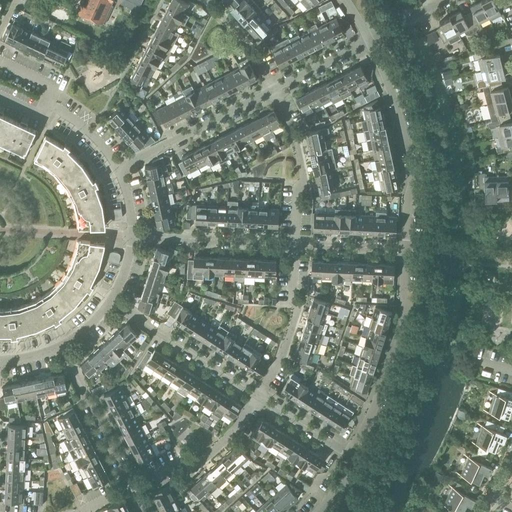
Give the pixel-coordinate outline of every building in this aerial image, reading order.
[(111,0),(81,0),(77,11),(85,15),(85,16),(93,19),(101,23),(103,20),(106,22),(113,5),(110,4),(111,0)] [(189,4),(182,0),(171,0),(169,5),(184,13),(189,4)] [(230,8),(239,0),(223,0),(223,1),(230,8)] [(252,0),(239,0),(230,8),(237,16),(253,1),(252,0)] [(300,0),(300,1),(307,9),(313,6),(322,2),(321,0),(300,0)] [(493,0),(482,0),(481,1),(489,17),(490,20),(501,14),(493,0)] [(237,16),(244,23),(260,9),(253,1),(237,16)] [(334,6),(331,1),(319,7),(321,12),(334,6)] [(479,22),(489,17),(481,1),(470,6),(473,11),(467,14),(474,27),(475,27),(480,24),(479,22)] [(273,10),(275,8),(279,5),(275,2),(272,5),(270,7),(273,10)] [(140,6),(134,3),(132,9),(137,11),(140,6)] [(189,16),(184,13),(169,5),(164,14),(179,22),(185,25),(189,16)] [(244,23),(251,31),(264,19),(267,16),(260,9),(244,23)] [(450,17),(458,33),(464,30),(465,34),(470,35),(477,32),(475,27),(474,27),(467,14),(462,16),(460,11),(450,17)] [(175,31),(179,22),(164,14),(159,23),(175,31)] [(458,33),(450,17),(439,22),(442,27),(437,29),(444,43),(448,40),(450,44),(461,38),(458,33)] [(327,23),(335,38),(344,34),(342,30),(337,20),(336,18),(327,23)] [(342,30),(351,25),(348,22),(341,18),(337,20),(342,30)] [(5,39),(15,43),(22,28),(24,24),(14,19),(12,23),(9,22),(2,36),(6,37),(5,39)] [(195,19),(191,28),(197,31),(199,27),(203,29),(205,24),(201,22),(195,19)] [(271,27),(264,19),(251,31),(258,39),(271,27)] [(159,23),(155,32),(170,40),(174,42),(179,34),(175,31),(159,23)] [(325,43),(317,27),(315,23),(306,28),(308,32),(316,48),(325,43)] [(325,43),(335,38),(327,23),(317,27),(325,43)] [(31,32),(22,28),(15,43),(24,48),(31,32)] [(431,43),(430,40),(437,36),(435,31),(427,34),(425,35),(429,44),(431,43)] [(41,36),(31,32),(24,48),(33,52),(41,36)] [(155,32),(150,41),(165,49),(170,52),(174,42),(170,40),(155,32)] [(308,52),(316,48),(308,32),(300,37),(308,52)] [(298,57),(308,52),(300,37),(298,34),(289,39),(298,57)] [(50,41),(41,36),(33,52),(42,56),(50,41)] [(289,62),(298,57),(289,39),(288,37),(279,42),(289,62)] [(511,43),(511,39),(511,37),(497,41),(498,47),(511,43)] [(59,45),(50,41),(42,56),(52,60),(59,45)] [(150,41),(145,50),(160,58),(166,61),(171,52),(170,52),(165,49),(150,41)] [(289,62),(279,42),(270,47),(272,51),(280,67),(289,62)] [(69,49),(59,45),(52,60),(62,65),(69,49)] [(480,70),(502,64),(499,53),(494,54),(492,48),(472,54),(474,60),(478,59),(480,70)] [(156,68),(160,58),(145,50),(140,60),(156,68)] [(237,63),(240,68),(240,67),(248,83),(257,78),(254,72),(255,71),(248,57),(237,63)] [(151,77),(156,68),(140,60),(136,69),(151,77)] [(441,63),(443,69),(450,66),(448,61),(441,63)] [(505,76),(502,64),(480,70),(483,79),(478,80),(477,83),(478,88),(482,87),(501,82),(500,77),(505,76)] [(360,65),(351,70),(359,86),(368,81),(360,65)] [(240,67),(240,68),(231,72),(239,88),(248,83),(240,67)] [(146,86),(151,77),(136,69),(131,78),(146,86)] [(448,78),(452,77),(453,77),(451,69),(442,72),(444,79),(448,78)] [(351,70),(342,75),(350,90),(359,86),(351,70)] [(230,93),(239,88),(231,72),(221,77),(230,93)] [(350,90),(342,75),(333,79),(343,98),(351,94),(350,90)] [(221,97),(230,93),(221,77),(212,81),(221,97)] [(324,84),(332,100),(333,103),(343,98),(333,79),(324,84)] [(212,102),(221,97),(212,81),(204,86),(212,102)] [(482,87),(487,104),(511,98),(508,86),(503,88),(501,82),(482,87)] [(323,104),(332,100),(324,84),(315,89),(323,104)] [(193,111),(202,107),(194,91),(191,85),(182,90),(185,95),(185,96),(193,111)] [(202,107),(212,102),(204,86),(194,91),(202,107)] [(139,98),(141,100),(144,98),(143,98),(147,91),(140,87),(137,94),(140,96),(138,98),(139,98)] [(314,109),(323,104),(315,89),(306,93),(314,109)] [(377,90),(365,97),(367,102),(380,95),(377,90)] [(304,114),(314,109),(306,93),(296,98),(304,114)] [(184,116),(193,111),(185,96),(176,100),(184,116)] [(510,116),(509,113),(509,111),(511,109),(511,103),(511,98),(487,104),(491,121),(510,116)] [(175,121),(184,116),(176,100),(167,105),(175,121)] [(363,109),(366,120),(383,116),(381,105),(380,106),(377,100),(365,106),(367,108),(363,109)] [(108,118),(115,126),(128,115),(131,111),(124,103),(108,118)] [(0,142),(11,119),(2,114),(3,112),(4,112),(5,109),(0,105),(0,142)] [(165,126),(175,121),(167,105),(153,112),(159,125),(164,122),(165,126)] [(274,110),(264,115),(272,130),(282,126),(274,110)] [(135,122),(128,115),(115,126),(122,134),(135,122)] [(275,136),(272,130),(264,115),(255,119),(263,135),(265,140),(275,136)] [(383,116),(366,120),(361,121),(363,131),(364,131),(385,126),(383,116)] [(491,128),(495,127),(498,137),(511,133),(511,121),(510,116),(491,121),(487,122),(489,127),(491,128)] [(38,131),(26,126),(27,123),(28,123),(29,120),(23,117),(21,120),(21,121),(20,123),(11,119),(0,142),(0,143),(4,145),(5,143),(21,150),(20,152),(24,155),(28,147),(30,148),(38,131)] [(263,135),(255,119),(246,124),(254,140),(263,135)] [(122,134),(129,141),(142,130),(135,122),(122,134)] [(245,144),(254,140),(246,124),(237,129),(245,144)] [(387,136),(385,126),(364,131),(366,141),(387,136)] [(328,128),(306,132),(308,143),(325,139),(323,134),(329,132),(328,128)] [(237,129),(228,133),(236,149),(245,144),(237,129)] [(150,135),(148,137),(142,130),(129,141),(136,149),(142,144),(145,146),(156,141),(150,135)] [(235,149),(236,149),(228,133),(218,138),(226,154),(229,159),(238,154),(235,149)] [(511,151),(511,133),(498,137),(500,146),(496,148),(497,153),(504,152),(504,154),(511,151)] [(55,173),(61,180),(82,163),(68,149),(69,147),(70,148),(65,143),(64,143),(65,144),(63,146),(46,135),(34,160),(43,164),(55,173)] [(368,151),(372,150),(390,146),(387,136),(366,141),(368,151)] [(226,154),(218,138),(209,143),(217,158),(219,162),(220,164),(229,159),(226,154)] [(327,149),(325,139),(308,143),(310,153),(327,149)] [(217,158),(209,143),(200,147),(208,163),(210,166),(219,162),(217,158)] [(392,156),(390,146),(372,150),(374,160),(392,156)] [(200,147),(191,152),(199,167),(208,163),(200,147)] [(310,153),(312,163),(329,159),(334,158),(331,147),(327,149),(310,153)] [(185,175),(199,167),(191,152),(182,157),(183,160),(178,162),(185,175)] [(145,167),(147,178),(164,174),(162,164),(164,164),(163,159),(162,156),(152,162),(153,165),(145,167)] [(394,166),(392,156),(374,160),(376,170),(394,166)] [(329,159),(312,163),(314,173),(331,169),(336,168),(334,158),(329,159)] [(93,180),(82,163),(61,180),(67,188),(74,202),(76,211),(103,204),(96,185),(98,184),(98,185),(95,178),(95,179),(93,180)] [(376,170),(379,180),(396,176),(394,166),(376,170)] [(333,179),(331,169),(314,173),(316,183),(333,179)] [(508,187),(511,187),(511,171),(507,172),(507,176),(496,176),(497,198),(509,198),(508,187)] [(497,198),(496,176),(485,176),(485,173),(478,173),(479,188),(485,188),(485,201),(497,200),(497,198)] [(166,184),(164,174),(147,178),(149,187),(166,184)] [(398,186),(396,176),(379,180),(381,190),(384,189),(384,193),(397,193),(398,186)] [(336,189),(333,179),(316,183),(319,193),(336,189)] [(149,187),(151,197),(168,193),(166,184),(149,187)] [(172,193),(168,193),(151,197),(153,207),(170,203),(174,203),(172,193)] [(227,224),(237,224),(238,207),(237,207),(238,201),(227,201),(227,206),(228,206),(227,224)] [(173,213),(170,203),(153,207),(155,217),(173,213)] [(79,228),(91,228),(105,227),(105,225),(105,223),(103,204),(76,211),(78,220),(79,228)] [(196,222),(206,223),(207,205),(191,205),(191,212),(190,219),(196,219),(196,222)] [(206,223),(216,223),(217,206),(207,205),(206,223)] [(216,223),(227,224),(228,206),(227,206),(217,206),(216,223)] [(237,224),(247,225),(248,207),(238,207),(237,224)] [(247,225),(258,225),(259,208),(248,207),(247,225)] [(122,216),(122,215),(121,208),(110,210),(111,217),(111,218),(112,219),(113,219),(114,220),(115,220),(120,219),(121,218),(122,217),(122,216)] [(258,225),(267,226),(268,208),(259,208),(258,225)] [(279,209),(268,208),(267,226),(278,226),(279,209)] [(335,209),(335,214),(334,231),(344,231),(345,209),(335,209)] [(344,231),(354,232),(355,215),(356,215),(356,210),(345,209),(344,231)] [(175,224),(173,213),(155,217),(158,228),(175,224)] [(313,230),(324,230),(325,213),(314,213),(313,230)] [(335,214),(325,213),(324,230),(334,231),(335,214)] [(354,232),(365,232),(366,215),(356,215),(355,215),(354,232)] [(376,216),(366,215),(365,232),(375,233),(376,216)] [(386,216),(376,216),(375,233),(385,233),(386,216)] [(386,216),(385,233),(396,234),(397,217),(386,216)] [(99,266),(104,245),(105,243),(90,241),(78,240),(77,247),(74,257),(99,266)] [(154,257),(170,263),(173,253),(176,254),(177,250),(169,248),(168,251),(157,247),(154,257)] [(109,254),(108,261),(118,263),(120,257),(120,256),(120,254),(119,253),(118,252),(113,251),(112,251),(111,252),(110,253),(109,254)] [(91,284),(99,266),(74,257),(71,266),(63,278),(56,285),(75,304),(87,289),(89,290),(90,291),(94,285),(93,284),(93,285),(91,284)] [(154,257),(150,267),(167,273),(170,263),(154,257)] [(193,274),(203,274),(204,257),(194,257),(193,260),(188,260),(187,278),(193,279),(193,274)] [(214,258),(204,257),(203,274),(214,275),(214,258)] [(225,258),(214,258),(214,275),(224,275),(225,258)] [(235,259),(225,258),(224,275),(234,276),(235,259)] [(245,259),(235,259),(234,276),(244,276),(245,259)] [(255,259),(245,259),(244,276),(254,277),(255,259)] [(254,277),(264,277),(265,260),(255,259),(254,277)] [(276,260),(265,260),(264,277),(275,278),(276,260)] [(322,261),(312,261),(311,278),(321,278),(322,261)] [(332,262),(322,261),(321,278),(332,279),(332,262)] [(343,262),(332,262),(332,279),(342,279),(343,262)] [(353,263),(343,262),(342,279),(352,280),(353,263)] [(363,263),(353,263),(352,280),(362,280),(363,263)] [(373,264),(363,263),(362,280),(372,281),(373,264)] [(383,264),(373,264),(372,281),(383,281),(383,264)] [(394,265),(383,264),(383,281),(393,282),(394,265)] [(167,273),(150,267),(147,277),(164,282),(167,273)] [(161,292),(164,282),(147,277),(144,286),(161,292)] [(75,304),(56,285),(49,292),(36,300),(27,303),(36,329),(54,320),(56,322),(55,322),(55,323),(61,319),(59,317),(75,304)] [(144,286),(141,297),(158,302),(161,292),(144,286)] [(158,302),(141,297),(138,306),(154,312),(158,302)] [(310,308),(327,313),(330,303),(313,298),(310,308)] [(197,299),(191,309),(192,310),(199,300),(197,299)] [(17,334),(36,329),(27,303),(18,307),(3,309),(0,308),(0,334),(11,334),(11,337),(18,337),(18,336),(17,336),(17,334)] [(173,321),(182,326),(191,312),(182,306),(183,306),(178,303),(174,309),(170,315),(175,318),(173,321)] [(358,307),(356,312),(363,314),(366,304),(354,304),(354,306),(358,307)] [(375,307),(372,317),(388,322),(392,312),(375,307)] [(324,323),(327,313),(310,308),(307,317),(324,323)] [(182,326),(191,332),(200,317),(191,312),(182,326)] [(191,332),(199,337),(208,323),(200,317),(191,332)] [(320,333),(324,323),(307,317),(304,327),(320,333)] [(372,317),(369,327),(385,332),(388,322),(372,317)] [(127,323),(119,330),(131,343),(139,336),(127,323)] [(199,337),(208,343),(217,329),(208,323),(199,337)] [(219,325),(217,329),(208,343),(216,349),(226,334),(228,331),(219,325)] [(324,334),(320,333),(304,327),(301,337),(321,343),(324,334)] [(369,327),(366,336),(382,342),(385,332),(369,327)] [(123,350),(131,343),(119,330),(111,337),(123,350)] [(226,334),(216,349),(225,354),(234,340),(235,340),(237,336),(228,331),(226,334)] [(366,336),(363,346),(379,351),(382,342),(366,336)] [(123,350),(111,337),(104,344),(119,361),(127,354),(123,350)] [(318,353),(321,343),(301,337),(298,347),(314,352),(318,353)] [(243,345),(235,340),(234,340),(225,354),(234,360),(243,345)] [(96,351),(108,363),(112,367),(119,361),(104,344),(96,351)] [(243,365),(252,351),(243,345),(234,360),(243,365)] [(376,361),(379,351),(363,346),(360,356),(376,361)] [(311,362),(314,352),(298,347),(295,357),(311,362)] [(243,365),(251,371),(260,356),(262,354),(253,348),(252,351),(243,365)] [(154,349),(152,352),(148,349),(137,366),(143,369),(145,365),(154,370),(163,355),(154,349)] [(108,363),(96,351),(89,357),(101,370),(108,363)] [(162,376),(172,361),(163,355),(154,370),(162,376)] [(269,362),(260,356),(251,371),(260,377),(269,362)] [(356,366),(373,371),(376,361),(360,356),(356,366)] [(103,373),(101,370),(89,357),(81,365),(95,380),(103,373)] [(180,366),(172,361),(162,376),(170,381),(180,366)] [(349,374),(353,375),(370,381),(373,371),(356,366),(353,364),(349,374)] [(179,387),(189,371),(180,366),(170,381),(179,387)] [(188,392),(197,377),(189,371),(179,387),(177,390),(185,396),(188,392)] [(281,390),(290,396),(299,381),(301,378),(293,372),(281,390)] [(53,376),(56,393),(67,390),(63,374),(53,376)] [(353,375),(350,385),(366,391),(370,381),(353,375)] [(47,395),(56,393),(53,376),(43,378),(47,395)] [(138,390),(141,387),(132,377),(128,379),(138,390)] [(196,398),(206,382),(197,377),(188,392),(196,398)] [(33,380),(37,397),(47,395),(43,378),(33,380)] [(27,399),(37,397),(33,380),(23,382),(27,399)] [(290,396),(298,401),(308,387),(299,381),(290,396)] [(27,399),(23,382),(13,384),(17,401),(27,399)] [(204,406),(205,403),(215,388),(206,382),(196,398),(195,400),(204,406)] [(104,383),(100,385),(103,392),(108,389),(108,390),(114,387),(112,383),(107,388),(104,383)] [(0,409),(7,408),(6,404),(17,401),(13,384),(3,387),(5,397),(0,398),(0,409)] [(91,390),(92,393),(98,395),(103,392),(100,385),(91,390)] [(104,395),(109,405),(126,396),(121,386),(104,395)] [(298,401),(307,407),(317,393),(308,387),(298,401)] [(214,409),(223,394),(215,388),(205,403),(214,409)] [(494,393),(489,412),(509,418),(511,408),(511,407),(511,392),(498,388),(497,394),(494,393)] [(307,407),(316,413),(325,398),(317,393),(307,407)] [(232,400),(223,394),(214,409),(212,412),(221,418),(223,415),(232,400)] [(364,401),(353,394),(350,398),(361,406),(364,401)] [(126,396),(109,405),(114,414),(135,404),(130,395),(126,397),(126,396)] [(316,413),(324,418),(336,400),(327,395),(325,398),(316,413)] [(232,400),(223,415),(232,420),(241,405),(232,400)] [(324,418),(333,424),(345,406),(336,400),(324,418)] [(153,406),(156,409),(155,410),(159,415),(164,413),(159,407),(156,403),(153,406)] [(136,415),(136,416),(140,413),(135,404),(114,414),(119,424),(136,415)] [(345,406),(333,424),(342,430),(354,412),(345,406)] [(63,428),(79,420),(74,410),(58,418),(63,428)] [(182,415),(176,411),(173,417),(175,420),(181,417),(182,415)] [(136,415),(119,424),(124,434),(141,425),(136,416),(136,415)] [(253,434),(262,439),(271,425),(262,419),(253,434)] [(63,428),(68,438),(84,430),(79,420),(63,428)] [(485,426),(483,425),(475,444),(495,451),(499,441),(503,443),(507,435),(502,433),(505,427),(487,420),(485,426)] [(8,436),(26,437),(27,425),(9,425),(8,436)] [(124,434),(129,443),(146,435),(141,425),(124,434)] [(279,430),(271,425),(262,439),(259,443),(268,448),(270,445),(279,430)] [(89,439),(84,430),(68,438),(64,440),(68,450),(89,439)] [(288,436),(279,430),(270,445),(279,450),(288,436)] [(149,433),(146,435),(129,443),(134,453),(151,444),(147,438),(151,436),(149,433)] [(26,447),(26,437),(8,436),(8,446),(26,447)] [(279,450),(288,456),(297,442),(288,436),(279,450)] [(164,437),(155,442),(157,446),(166,442),(166,441),(164,437)] [(73,460),(78,457),(94,449),(89,439),(68,450),(73,460)] [(305,447),(297,442),(288,456),(296,461),(305,447)] [(156,455),(151,444),(134,453),(139,463),(156,455)] [(237,445),(230,452),(241,465),(249,458),(237,445)] [(7,457),(25,458),(26,447),(8,446),(7,457)] [(314,453),(305,447),(296,461),(305,467),(314,453)] [(99,458),(94,449),(78,457),(73,460),(78,470),(83,467),(99,458)] [(222,459),(234,471),(241,465),(230,452),(222,459)] [(471,458),(469,457),(460,474),(479,483),(484,473),(488,475),(492,468),(488,466),(490,460),(473,452),(471,458)] [(323,458),(314,453),(305,467),(314,473),(323,458)] [(25,469),(25,458),(7,457),(7,468),(25,469)] [(104,468),(99,458),(83,467),(88,477),(104,468)] [(226,478),(234,471),(222,459),(214,466),(226,478)] [(207,472),(219,485),(226,478),(214,466),(207,472)] [(6,479),(24,480),(25,469),(7,468),(6,479)] [(104,468),(88,477),(93,487),(109,479),(104,468)] [(211,492),(219,485),(207,472),(199,479),(211,492)] [(309,486),(298,478),(295,483),(306,490),(309,486)] [(24,490),(24,480),(6,479),(5,490),(24,490)] [(211,492),(199,479),(191,487),(203,500),(211,492)] [(250,489),(253,492),(255,495),(262,488),(257,482),(250,489)] [(454,488),(453,487),(443,504),(457,511),(462,511),(467,504),(471,507),(475,499),(471,497),(474,491),(458,482),(454,488)] [(82,493),(76,483),(70,486),(75,496),(82,493)] [(286,484),(279,490),(291,504),(298,497),(297,496),(301,491),(290,483),(288,486),(286,484)] [(170,489),(154,497),(159,507),(175,498),(170,489)] [(24,490),(5,490),(5,501),(23,502),(24,490)] [(279,490),(271,497),(283,510),(291,504),(279,490)] [(270,511),(281,511),(283,510),(271,497),(263,504),(270,511)] [(172,511),(180,508),(175,498),(159,507),(161,511),(172,511)] [(108,511),(125,511),(128,510),(123,500),(107,509),(108,511)]
